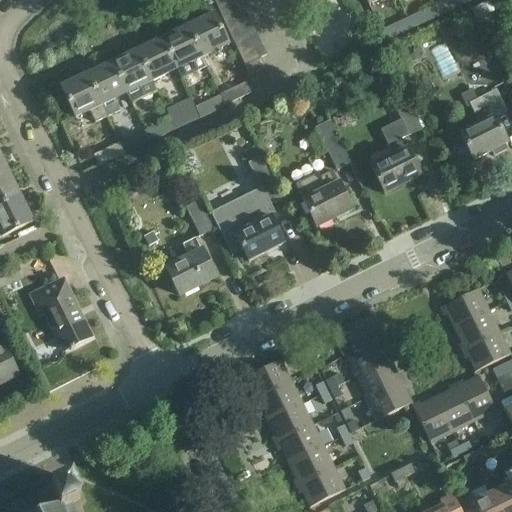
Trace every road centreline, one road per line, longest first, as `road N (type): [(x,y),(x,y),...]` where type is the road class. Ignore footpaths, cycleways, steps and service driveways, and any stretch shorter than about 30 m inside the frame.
road 1 (residential): [(163,378),(511,205)]
road 2 (residential): [(268,0),(307,79),(67,187)]
road 3 (residential): [(163,378),(67,187)]
road 4 (residential): [(0,461),(163,378)]
road 5 (residential): [(67,187),(0,49)]
road 6 (residential): [(231,511),(163,378)]
